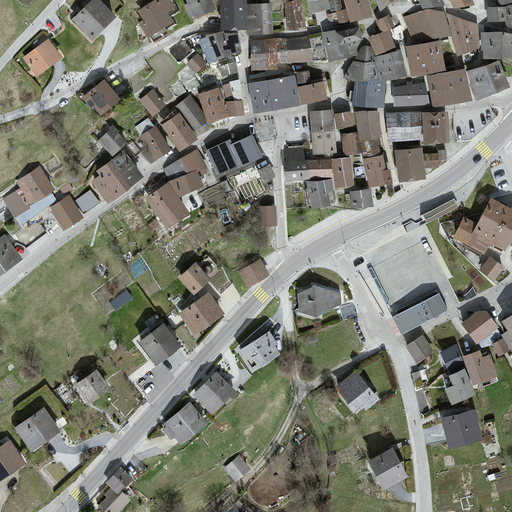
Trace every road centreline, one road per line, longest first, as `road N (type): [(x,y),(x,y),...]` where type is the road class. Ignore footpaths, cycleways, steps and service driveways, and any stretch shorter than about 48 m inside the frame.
road 1 (secondary): [(64,511),(283,273)]
road 2 (residential): [(248,119),(206,136),(0,303)]
road 3 (residential): [(244,37),(193,34),(0,122)]
road 4 (residential): [(511,109),(303,116)]
road 5 (secondary): [(328,242),(427,191),(500,135)]
road 6 (residential): [(387,344),(417,431),(420,511)]
road 7 (residential): [(303,116),(279,153),(283,273)]
road 8 (track): [(300,393),(257,477),(210,511)]
road 9 (residential): [(392,10),(355,25),(244,37)]
road 10 (residential): [(387,344),(511,288)]
road 11 (track): [(305,511),(322,478),(320,436),(300,393)]
road 12 (track): [(300,393),(283,273)]
